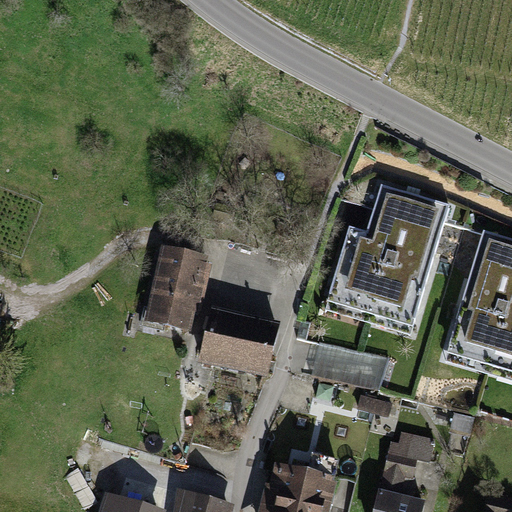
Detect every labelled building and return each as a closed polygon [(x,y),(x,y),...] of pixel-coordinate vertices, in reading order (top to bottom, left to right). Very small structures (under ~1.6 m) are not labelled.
[(445,211),(386,197),(374,247),(349,242),(333,309),(417,328),(445,211)] [(511,249),(489,243),(457,358),(511,373),(511,249)] [(210,264),(162,253),(146,322),(191,334),(210,264)] [(281,327),(213,310),(203,367),(269,383),(281,327)] [(315,341),(309,369),(386,387),(392,358),(315,341)] [(399,444),(390,442),(373,511),(425,511),(427,505),(409,501),(420,460),(430,462),(436,440),(402,432),(399,444)] [(329,511),(337,482),(276,468),(265,511),(329,511)] [(233,511),(235,507),(178,492),(176,511),(233,511)] [(511,511),(511,499),(491,495),(487,511),(511,511)]
